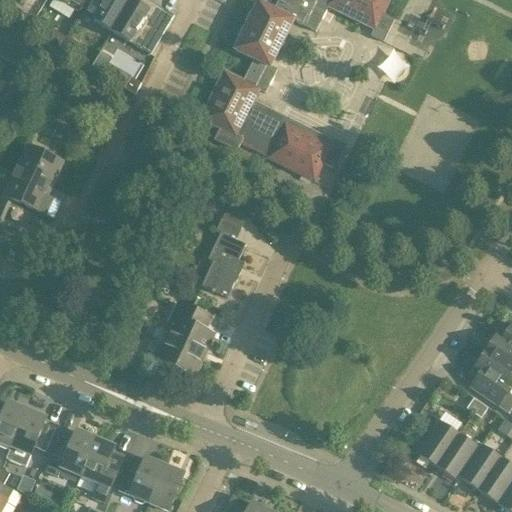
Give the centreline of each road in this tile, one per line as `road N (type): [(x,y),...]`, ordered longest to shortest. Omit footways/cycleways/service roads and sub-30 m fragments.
road 1 (residential): [(340,488),(481,270)]
road 2 (residential): [(204,432),(2,345)]
road 3 (residential): [(204,432),(291,242)]
road 4 (residential): [(130,119),(192,1)]
